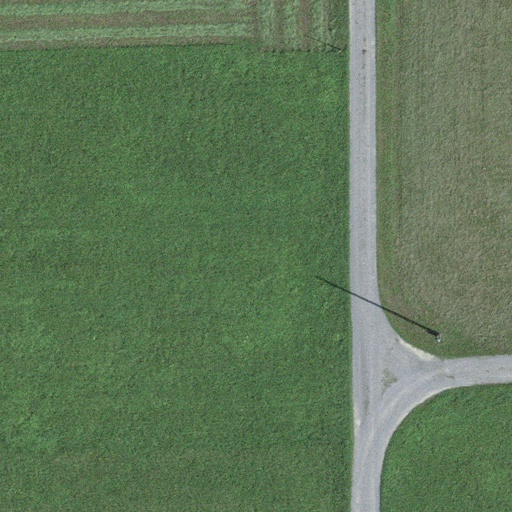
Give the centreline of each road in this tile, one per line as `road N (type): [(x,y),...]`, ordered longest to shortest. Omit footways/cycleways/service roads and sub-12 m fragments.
road 1 (track): [(367,0),(375,511)]
road 2 (track): [(511,363),(375,365)]
